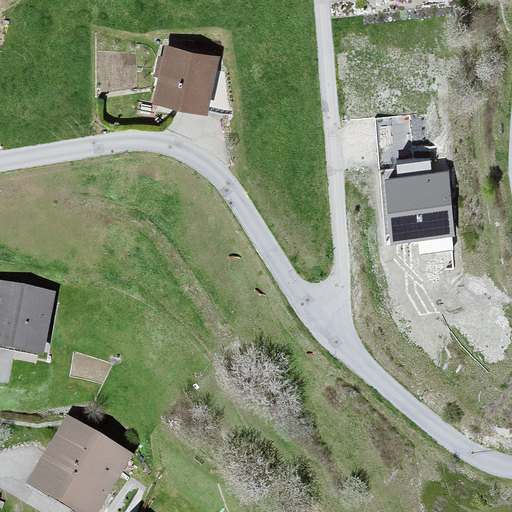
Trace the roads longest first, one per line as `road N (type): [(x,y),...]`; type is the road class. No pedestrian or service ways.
road 1 (residential): [(0,166),(128,145),(180,150),(220,175),(319,327)]
road 2 (residential): [(321,0),(348,280),(319,327)]
road 3 (residential): [(319,327),(476,459),(511,470)]
